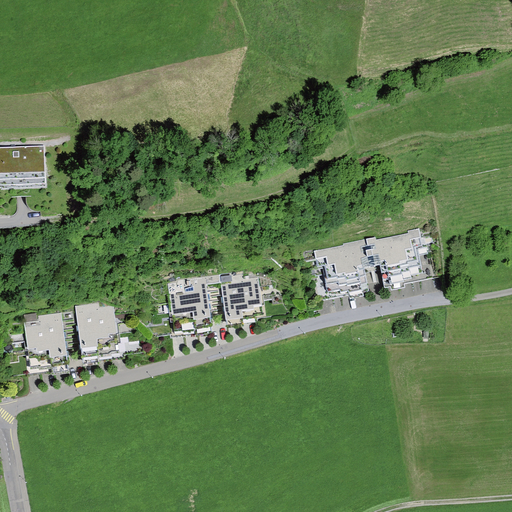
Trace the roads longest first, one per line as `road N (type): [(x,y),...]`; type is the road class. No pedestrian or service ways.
road 1 (residential): [(0,422),(16,408),(335,320),(451,300)]
road 2 (track): [(41,220),(191,214),(273,196),(358,145)]
road 3 (track): [(380,511),(511,497)]
